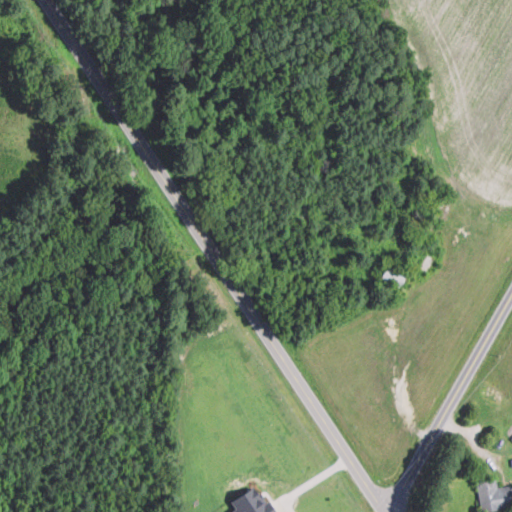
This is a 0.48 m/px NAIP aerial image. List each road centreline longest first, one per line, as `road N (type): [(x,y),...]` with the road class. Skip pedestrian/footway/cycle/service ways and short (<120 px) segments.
road 1 (secondary): [(387,511),(49,0)]
road 2 (residential): [(511,296),(390,511)]
